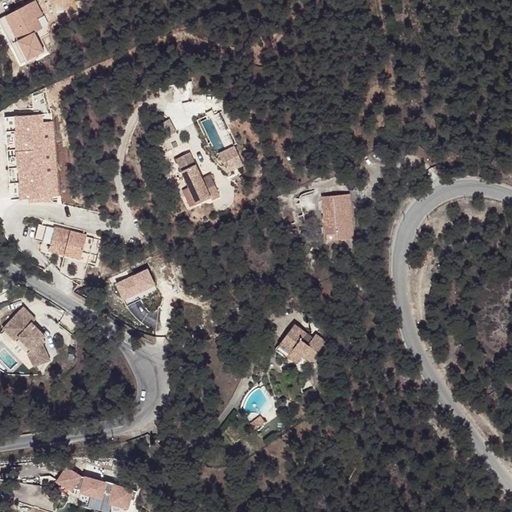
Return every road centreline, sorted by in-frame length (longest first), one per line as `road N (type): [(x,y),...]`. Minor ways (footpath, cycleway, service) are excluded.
road 1 (unclassified): [(511,198),(458,188),(418,207),(398,276),(422,366),(511,491)]
road 2 (track): [(176,272),(211,282),(304,276),(308,254),(278,213),(287,204)]
road 3 (unclassified): [(109,430),(147,419),(160,389),(144,351),(113,333)]
road 4 (unclassified): [(0,262),(113,333)]
road 5 (unclassified): [(113,333),(144,390),(134,414),(109,430)]
